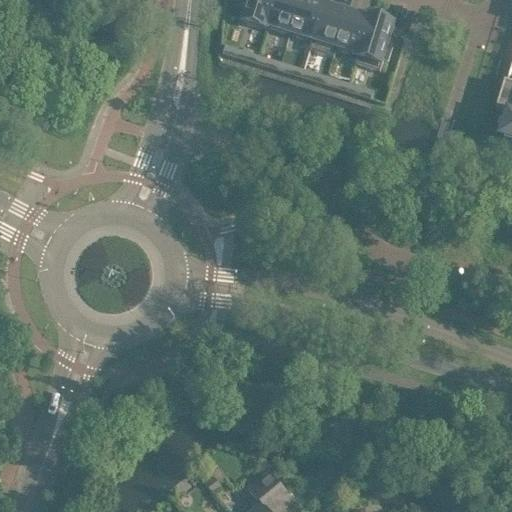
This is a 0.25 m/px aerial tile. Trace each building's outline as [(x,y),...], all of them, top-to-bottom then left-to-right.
[(273,0),(242,0),(241,3),(246,4),(241,21),(265,28),(273,0)] [(273,0),(265,28),(265,29),(266,27),(288,34),(298,0),(273,0)] [(322,4),(307,0),(298,0),(288,34),(310,41),(307,50),(308,50),(311,41),(322,4)] [(345,11),(322,4),(311,41),(308,50),(331,57),(345,11)] [(367,18),(345,11),(331,57),(332,57),(335,48),(356,55),(353,64),(354,64),(369,17),(368,17),(367,18)] [(392,24),(369,17),(354,64),(378,71),(382,59),(386,61),(390,47),(386,46),(392,24)] [(236,50),(224,46),(221,54),(233,58),(236,50)] [(268,60),(256,56),(254,64),(266,68),(268,60)] [(511,59),(505,83),(503,82),(494,111),(503,114),(498,130),(495,138),(495,140),(511,145),(511,59)] [(291,67),(279,63),(277,71),(289,75),(291,67)] [(314,74),(302,70),(300,78),(312,82),(314,74)] [(337,81),(325,77),(322,85),(335,89),(337,81)] [(360,87),(348,84),(345,92),(358,96),(360,87)] [(262,506),(254,511),(268,511),(288,496),(293,502),(293,501),(269,472),(249,489),(262,506)] [(209,490),(217,483),(211,476),(203,483),(209,490)]
